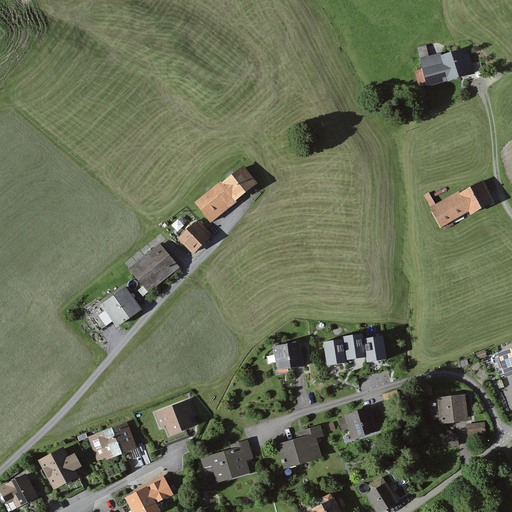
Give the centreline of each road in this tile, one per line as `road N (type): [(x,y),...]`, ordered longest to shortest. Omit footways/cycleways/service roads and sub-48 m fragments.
road 1 (residential): [(0,475),(243,210)]
road 2 (residential): [(511,434),(409,511)]
road 3 (residential): [(185,451),(79,511)]
